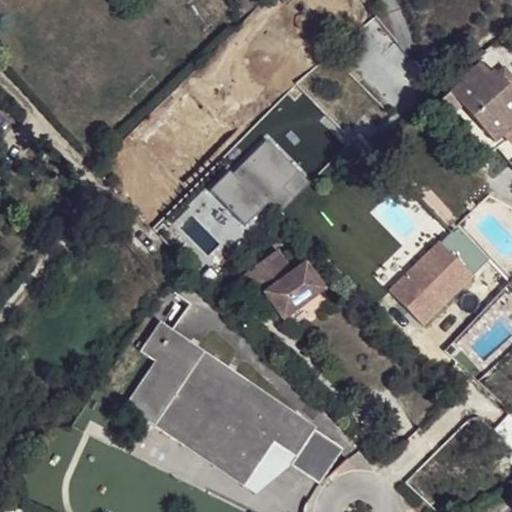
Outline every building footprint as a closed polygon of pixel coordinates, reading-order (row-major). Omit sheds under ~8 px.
[(464,80),(433,107),(456,133),(460,129),(482,153),(504,134),(510,140),(511,140),(511,90),(510,88),(497,73),(494,71),(491,73),(481,62),(463,78),(464,80)] [(511,76),(504,67),(497,73),(510,88),(511,86),(511,76)] [(460,129),(456,133),(478,157),(482,153),(460,129)] [(268,204),(279,215),(310,183),(267,140),(232,175),(229,172),(209,192),(245,227),(268,204)] [(440,242),(389,292),(422,326),(473,276),(440,242)] [(265,259),(280,282),(293,273),(277,251),(265,259)] [(265,259),(243,275),(259,299),(264,295),(273,308),(281,320),(324,290),(306,264),(293,273),(280,282),(265,259)] [(259,299),(268,312),(273,308),(264,295),(259,299)] [(124,407),(190,451),(199,437),(253,474),(274,443),(296,458),(290,466),(318,485),(342,450),(314,431),(316,428),(159,322),(139,352),(154,362),(124,407)] [(253,474),(199,437),(190,451),(244,488),(253,474)]
